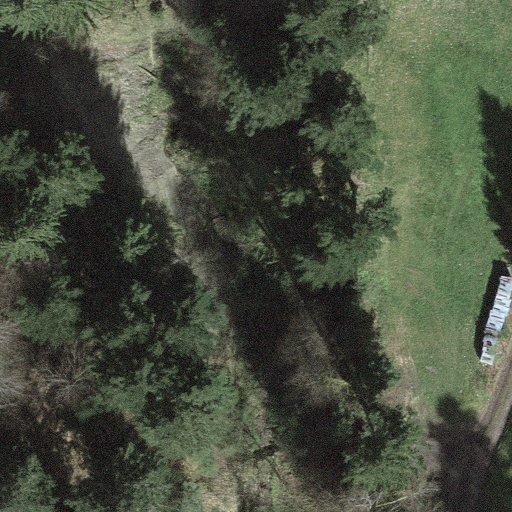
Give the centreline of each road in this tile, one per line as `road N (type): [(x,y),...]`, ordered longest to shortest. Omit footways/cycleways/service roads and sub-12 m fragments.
road 1 (track): [(466,511),(511,359)]
road 2 (track): [(492,410),(429,467),(404,511)]
